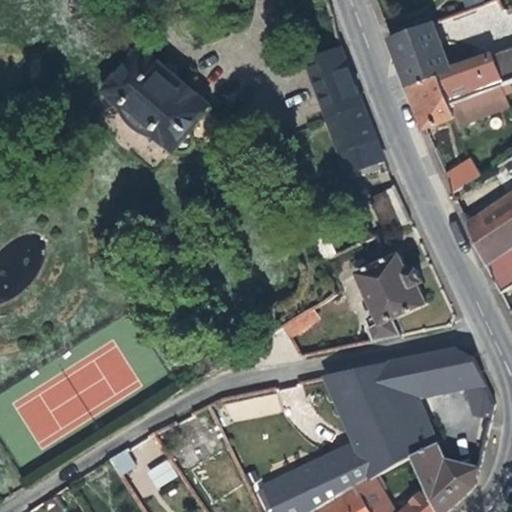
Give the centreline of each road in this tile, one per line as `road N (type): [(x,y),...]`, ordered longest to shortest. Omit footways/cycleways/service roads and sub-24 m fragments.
road 1 (unclassified): [(490,329),(277,365),(214,384),(1,511)]
road 2 (tertiary): [(490,329),(350,0)]
